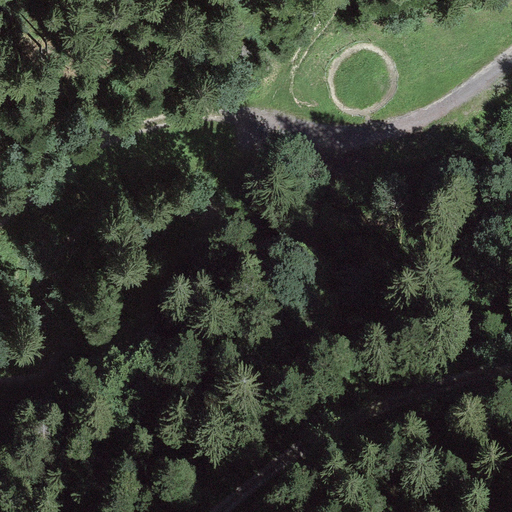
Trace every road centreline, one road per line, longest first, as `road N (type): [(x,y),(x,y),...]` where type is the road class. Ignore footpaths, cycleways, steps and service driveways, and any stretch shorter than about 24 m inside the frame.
road 1 (track): [(511,60),(438,116),(400,132),(359,138),(209,114),(134,127),(54,174),(0,221)]
road 2 (track): [(219,511),(320,435),(456,382),(511,370)]
road 3 (track): [(339,0),(261,123)]
